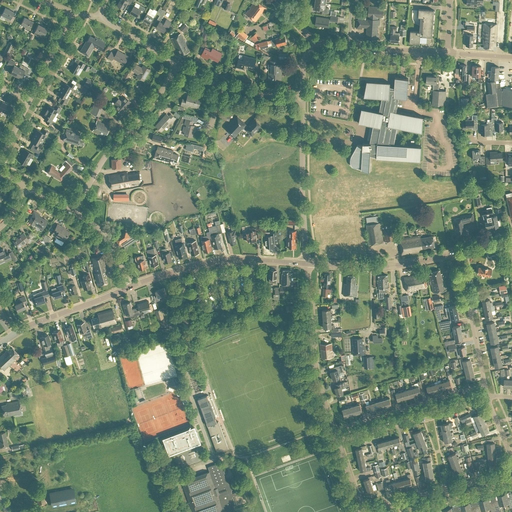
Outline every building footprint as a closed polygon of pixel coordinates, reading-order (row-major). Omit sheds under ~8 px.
[(132,0),(120,0),(118,5),(124,9),(127,3),(130,5),(132,0)] [(198,0),(196,7),(199,8),(201,3),(204,4),(205,0),(198,0)] [(232,7),(229,5),(230,3),(226,1),(223,8),(227,10),(230,11),(232,7)] [(266,8),(257,1),(256,3),(255,2),(246,13),(255,21),(266,8)] [(326,3),(315,2),(315,8),(316,8),(315,12),(321,12),(328,13),(329,8),(325,7),(326,3)] [(145,8),(140,5),(138,8),(134,6),(130,12),(137,16),(139,13),(142,14),(145,8)] [(383,7),(369,6),(368,16),(370,16),(370,19),(368,19),(368,20),(357,20),(356,28),(362,28),(362,27),(367,27),(366,38),(378,39),(379,34),(377,33),(378,24),(379,25),(380,20),(378,19),(378,16),(383,17),(383,7)] [(13,12),(5,7),(1,15),(6,17),(5,19),(12,23),(15,17),(12,15),(13,12)] [(166,19),(164,24),(160,21),(166,11),(167,9),(164,7),(163,9),(163,10),(159,15),(156,20),(159,22),(156,27),(164,32),(167,26),(168,27),(171,22),(166,19)] [(150,24),(153,18),(155,14),(152,13),(153,10),(150,8),(147,14),(146,14),(143,20),(150,24)] [(432,37),(434,10),(418,9),(418,17),(421,17),(420,32),(410,31),(409,43),(419,44),(419,41),(425,42),(425,36),(432,37)] [(27,33),(28,31),(29,29),(33,21),(24,17),(20,24),(25,27),(24,29),(25,29),(24,32),(27,33)] [(329,18),(316,17),(315,25),(328,27),(329,18)] [(185,23),(180,29),(184,32),(189,27),(185,23)] [(47,28),(38,24),(34,31),(35,31),(33,34),(37,36),(39,33),(43,36),(47,28)] [(497,25),(483,24),(482,42),(483,42),(483,45),(483,48),(493,49),(493,46),(495,46),(497,25)] [(390,29),(391,30),(390,35),(390,41),(398,42),(399,33),(394,32),(394,30),(396,30),(397,26),(390,26),(390,29)] [(205,30),(201,40),(205,42),(209,32),(205,30)] [(241,30),(237,35),(244,41),(248,35),(241,30)] [(257,32),(252,37),(256,42),(262,36),(257,32)] [(182,55),(190,51),(181,33),(172,38),(180,54),(181,54),(182,55)] [(473,36),(465,35),(465,39),(466,39),(465,46),(472,47),(473,36)] [(81,49),(80,51),(88,56),(94,46),(101,50),(105,43),(97,39),(97,40),(89,36),(83,47),(83,46),(81,49)] [(271,40),(268,41),(267,40),(258,43),(259,44),(260,48),(269,46),(268,44),(272,43),(273,47),(277,46),(278,46),(279,46),(281,46),(281,45),(287,44),(286,43),(287,42),(286,41),(285,40),(284,37),(280,38),(280,37),(275,38),(271,39),(271,40)] [(13,44),(9,42),(4,51),(9,53),(13,44)] [(218,62),(222,53),(213,48),(212,50),(205,47),(201,56),(207,59),(208,57),(218,62)] [(113,58),(117,60),(123,64),(128,57),(117,50),(115,54),(110,52),(107,57),(112,59),(113,58)] [(256,58),(244,55),(243,59),(238,58),(236,67),(243,69),(244,67),(253,69),(256,58)] [(9,59),(6,64),(12,67),(10,73),(15,75),(19,67),(14,65),(15,62),(9,59)] [(89,67),(80,61),(78,64),(74,62),(69,70),(76,74),(80,67),(87,71),(89,67)] [(268,65),(268,73),(269,73),(269,79),(273,79),(273,81),(277,81),(277,79),(281,79),(281,73),(281,70),(281,64),(277,64),(277,61),(269,61),(269,65),(268,65)] [(20,65),(19,67),(15,75),(20,78),(23,73),(26,74),(29,69),(25,68),(20,65)] [(141,68),(135,65),(132,70),(138,74),(136,76),(143,80),(149,70),(142,66),(141,68)] [(459,65),(459,68),(456,68),(455,73),(459,73),(462,73),(462,80),(467,80),(466,84),(470,84),(470,74),(467,74),(466,74),(466,65),(459,65)] [(481,66),(472,65),(472,76),(479,76),(478,82),(483,82),(483,76),(480,76),(481,66)] [(492,81),(495,81),(494,79),(495,79),(497,80),(497,79),(498,79),(499,67),(491,66),(491,78),(492,79),(492,81)] [(439,90),(438,74),(435,74),(434,76),(426,76),(426,83),(433,83),(432,105),(448,106),(448,100),(445,100),(446,90),(439,90)] [(353,167),(354,167),(369,171),(370,155),(376,157),(376,158),(420,161),(421,146),(393,144),(397,127),(422,132),(423,116),(395,111),(398,96),(407,97),(408,78),(395,77),(394,87),(390,86),(390,82),(367,81),(364,96),(382,97),(379,111),(361,108),(358,123),(373,126),(371,133),(370,133),(370,134),(370,135),(370,136),(371,136),(369,142),(364,142),(363,144),(357,144),(352,154),(351,156),(350,157),(350,158),(350,160),(350,161),(350,163),(351,164),(352,165),(353,167)] [(88,89),(92,82),(91,82),(92,82),(87,79),(83,86),(88,89)] [(495,81),(492,81),(487,82),(488,92),(485,92),(487,107),(498,105),(511,106),(511,89),(503,89),(503,91),(501,90),(500,88),(501,88),(500,82),(495,83),(495,81)] [(60,89),(69,93),(71,90),(73,91),(76,85),(71,83),(69,86),(64,83),(60,89)] [(120,95),(122,92),(116,87),(114,89),(120,95)] [(69,93),(60,89),(57,94),(60,96),(58,99),(59,100),(58,102),(63,104),(64,102),(66,103),(69,98),(67,97),(69,93)] [(201,98),(188,95),(187,100),(183,99),(181,105),(187,107),(188,105),(199,108),(201,98)] [(131,102),(125,96),(121,101),(118,98),(111,107),(114,109),(115,108),(121,113),(122,113),(124,111),(123,110),(131,102)] [(12,107),(2,102),(0,105),(0,111),(1,110),(9,114),(12,107)] [(91,111),(100,115),(104,107),(94,103),(91,111)] [(49,105),(45,111),(54,116),(56,112),(58,113),(61,108),(55,105),(54,108),(49,105)] [(54,116),(45,111),(42,116),(47,119),(45,122),(51,125),(53,120),(52,120),(54,116)] [(162,131),(165,128),(171,121),(173,122),(176,118),(171,114),(169,116),(166,114),(163,118),(156,126),(162,131)] [(477,124),(477,115),(472,115),(472,120),(466,120),(466,124),(463,124),(463,129),(466,129),(466,128),(473,128),(473,124),(477,124)] [(259,129),(257,127),(261,124),(256,120),(253,122),(252,121),(248,126),(237,116),(225,129),(234,137),(243,127),(252,136),(259,129)] [(491,127),(492,127),(495,126),(495,130),(503,130),(503,122),(496,122),(496,118),(491,118),(491,121),(491,127)] [(182,132),(185,132),(184,135),(192,137),(194,131),(193,131),(194,129),(195,129),(196,126),(193,125),(194,121),(186,119),(185,124),(187,124),(186,127),(184,126),(182,132)] [(109,126),(97,121),(92,131),(104,136),(105,133),(106,134),(109,126)] [(491,121),(486,122),(486,124),(480,124),(480,134),(488,134),(488,131),(492,131),(492,127),(491,127),(491,121)] [(37,130),(34,135),(42,140),(45,136),(46,137),(49,132),(44,129),(42,132),(37,130)] [(80,133),(66,129),(62,140),(77,145),(78,144),(82,146),(85,138),(79,136),(80,133)] [(161,143),(163,137),(153,134),(152,140),(161,143)] [(42,140),(34,135),(30,141),(35,144),(34,147),(39,149),(42,145),(40,144),(42,140)] [(173,150),(158,146),(154,158),(170,162),(170,160),(177,161),(178,154),(172,153),(173,150)] [(33,154),(23,148),(21,152),(22,152),(18,160),(25,164),(30,157),(31,158),(33,154)] [(480,156),(480,150),(472,150),(473,159),(476,159),(477,159),(480,159),(480,163),(485,163),(484,156),(480,156)] [(496,153),(496,152),(490,152),(490,157),(486,157),(487,164),(491,164),(490,160),(498,160),(498,161),(503,161),(502,153),(496,153)] [(129,155),(127,161),(133,163),(135,156),(129,155)] [(112,169),(121,168),(121,159),(112,159),(112,169)] [(72,167),(67,163),(64,165),(65,166),(60,172),(54,169),(55,168),(51,165),(47,173),(60,180),(72,167)] [(109,175),(111,189),(130,186),(129,183),(141,181),(139,172),(134,173),(134,172),(127,173),(127,172),(109,175)] [(493,213),(491,206),(486,207),(487,209),(481,210),(482,215),(483,215),(484,222),(485,221),(486,227),(490,226),(491,227),(498,226),(498,225),(500,225),(499,220),(497,220),(496,215),(491,216),(488,216),(488,214),(493,213)] [(40,214),(33,211),(32,214),(33,214),(29,220),(37,225),(37,226),(43,229),(47,221),(39,216),(40,214)] [(462,224),(470,223),(474,222),(472,214),(460,216),(458,220),(453,221),(454,226),(456,233),(462,232),(463,230),(462,224)] [(369,244),(384,242),(381,222),(378,223),(377,215),(366,217),(367,224),(366,225),(369,244)] [(60,240),(61,239),(64,241),(69,232),(63,228),(63,227),(57,224),(52,233),(56,235),(55,237),(60,240)] [(216,225),(209,227),(210,231),(212,238),(215,248),(215,249),(216,249),(217,248),(222,246),(221,241),(221,240),(222,239),(221,238),(220,237),(219,233),(221,233),(223,232),(220,224),(216,225)] [(243,239),(248,239),(248,241),(251,241),(251,242),(254,242),(254,241),(257,241),(256,230),(253,231),(253,228),(250,228),(250,231),(247,231),(247,233),(243,233),(243,239)] [(384,242),(396,240),(394,229),(383,231),(384,242)] [(227,232),(228,235),(231,244),(236,243),(235,237),(237,236),(235,230),(227,232)] [(264,234),(265,245),(273,245),(273,238),(277,238),(277,230),(269,230),(269,233),(264,234)] [(116,238),(119,243),(127,238),(128,240),(130,238),(128,234),(126,231),(116,238)] [(289,231),(289,238),(288,238),(288,239),(288,241),(288,247),(289,247),(290,248),(291,248),(292,247),(295,247),(295,242),(296,242),(296,237),(296,231),(289,231)] [(20,247),(27,241),(28,242),(32,239),(28,234),(25,236),(23,232),(13,241),(19,248),(17,249),(20,253),(22,250),(20,247)] [(130,238),(128,240),(130,244),(138,239),(138,238),(137,233),(136,233),(129,233),(128,234),(130,238)] [(50,237),(46,235),(45,235),(42,240),(48,243),(51,238),(50,237)] [(420,238),(420,235),(399,239),(402,255),(423,251),(422,249),(435,247),(433,236),(420,238)] [(182,237),(179,238),(184,257),(188,256),(187,251),(187,248),(186,248),(184,242),(183,243),(182,237)] [(184,257),(179,238),(176,239),(177,244),(176,245),(178,251),(177,251),(178,253),(180,258),(184,257)] [(197,246),(196,240),(188,242),(192,255),(199,253),(198,248),(199,248),(198,246),(197,246)] [(6,255),(3,248),(0,249),(0,262),(5,260),(5,262),(11,259),(9,253),(6,255)] [(156,255),(154,248),(147,250),(149,257),(152,265),(155,264),(156,265),(158,264),(158,263),(159,263),(157,259),(158,259),(157,254),(156,255)] [(167,252),(166,248),(162,249),(163,253),(166,262),(169,261),(171,261),(171,260),(172,260),(170,252),(167,252)] [(107,270),(103,255),(91,258),(95,272),(94,273),(97,285),(107,282),(104,270),(107,270)] [(147,267),(143,255),(140,256),(139,255),(136,256),(136,258),(135,258),(136,260),(137,260),(137,261),(138,261),(140,269),(147,267)] [(488,268),(483,267),(483,268),(479,267),(477,273),(482,274),(481,275),(486,276),(486,275),(490,275),(491,269),(487,269),(488,268)] [(291,270),(283,270),(283,274),(282,274),(282,278),(281,278),(281,285),(293,285),(293,276),(292,276),(292,273),(291,273),(291,270)] [(429,276),(431,283),(444,280),(443,275),(442,275),(442,273),(440,273),(439,270),(431,272),(431,275),(429,276)] [(91,278),(89,273),(84,275),(85,279),(81,281),(82,284),(84,289),(85,288),(85,289),(88,288),(88,287),(90,286),(89,283),(90,282),(89,279),(91,278)] [(422,274),(414,276),(415,285),(416,285),(417,289),(420,288),(424,288),(423,287),(427,286),(425,275),(422,276),(422,274)] [(355,275),(347,275),(346,284),(344,283),(343,295),(356,296),(357,285),(355,285),(355,280),(355,275)] [(414,276),(404,278),(407,292),(410,291),(410,290),(416,289),(416,290),(417,290),(417,289),(416,285),(415,285),(414,276)] [(74,284),(73,279),(69,281),(71,285),(69,286),(70,290),(71,289),(72,293),(77,291),(76,288),(76,287),(75,284),(74,284)] [(444,280),(431,283),(433,293),(447,290),(444,280)] [(44,290),(40,292),(35,294),(36,297),(34,297),(34,296),(31,297),(32,302),(35,301),(36,304),(45,301),(43,297),(49,295),(45,281),(42,282),(44,290)] [(57,286),(57,288),(56,289),(55,287),(51,288),(54,298),(62,295),(60,291),(64,290),(62,284),(57,286)] [(499,286),(500,293),(507,292),(506,285),(499,286)] [(167,295),(164,288),(156,292),(157,295),(154,296),(156,302),(160,300),(159,297),(167,295)] [(27,301),(24,296),(18,299),(20,302),(15,305),(18,311),(26,307),(23,303),(27,301)] [(482,301),(483,307),(492,305),(492,302),(490,302),(489,299),(482,301)] [(138,307),(135,308),(138,315),(144,313),(143,310),(150,308),(148,301),(138,304),(138,307)] [(138,315),(135,308),(132,309),(130,302),(123,304),(126,315),(130,314),(131,317),(138,315)] [(446,311),(446,314),(457,312),(456,305),(448,307),(449,311),(446,311)] [(116,323),(112,309),(97,313),(98,316),(91,318),(94,328),(100,326),(100,328),(116,323)] [(164,319),(162,309),(155,311),(158,320),(164,319)] [(495,310),(484,312),(486,319),(493,317),(492,315),(495,315),(495,310)] [(457,312),(446,314),(447,317),(450,317),(451,321),(459,319),(457,312)] [(83,323),(82,322),(81,323),(77,324),(79,329),(78,329),(79,332),(82,332),(83,336),(87,335),(88,338),(92,336),(90,330),(87,331),(84,322),(83,323)] [(110,334),(123,330),(121,323),(111,326),(112,327),(108,328),(110,334)] [(71,326),(70,325),(69,326),(69,327),(65,328),(67,332),(66,332),(67,336),(70,335),(71,339),(76,338),(75,334),(72,326),(71,326)] [(453,331),(451,332),(451,334),(461,332),(460,325),(452,327),(453,331)] [(63,344),(62,342),(61,340),(63,339),(60,329),(53,332),(55,339),(56,344),(57,344),(58,346),(63,344)] [(461,332),(451,334),(452,336),(454,336),(455,341),(463,339),(461,332)] [(47,356),(41,358),(43,365),(55,361),(51,348),(51,346),(50,343),(51,343),(48,335),(47,335),(46,334),(45,335),(45,336),(41,337),(43,341),(42,341),(43,346),(44,345),(45,348),(46,350),(45,351),(47,356)] [(108,335),(101,337),(104,347),(111,345),(108,335)] [(362,345),(362,338),(352,339),(352,346),(353,346),(353,349),(352,349),(352,355),(363,354),(363,345),(362,345)] [(333,357),(331,343),(320,344),(321,358),(333,357)] [(62,346),(65,356),(70,355),(67,344),(62,346)] [(455,344),(445,346),(446,351),(449,350),(449,351),(456,350),(457,357),(460,357),(460,355),(466,354),(464,346),(458,347),(458,348),(456,348),(456,345),(455,345),(455,344)] [(19,354),(12,347),(11,349),(9,347),(0,356),(0,367),(3,371),(15,360),(14,358),(19,354)] [(336,370),(331,372),(333,380),(340,378),(339,373),(343,371),(342,368),(345,367),(344,365),(342,365),(341,365),(335,367),(336,370)] [(178,389),(181,381),(173,378),(170,386),(178,389)] [(443,378),(443,380),(446,389),(452,387),(450,379),(446,381),(445,378),(443,378)] [(440,391),(446,389),(443,380),(441,381),(441,382),(438,383),(440,391)] [(345,387),(345,386),(349,385),(347,381),(344,382),(338,383),(336,384),(337,387),(334,388),(336,395),(342,394),(341,388),(345,387)] [(414,384),(411,384),(412,387),(415,396),(421,394),(420,390),(422,389),(420,381),(417,382),(418,386),(415,387),(414,384)] [(434,383),(432,384),(434,393),(440,391),(438,383),(435,384),(434,383)] [(434,393),(432,384),(429,384),(429,386),(426,387),(428,394),(434,393)] [(410,389),(407,390),(409,397),(415,396),(412,387),(410,387),(410,389)] [(394,389),(391,390),(394,399),(397,399),(397,401),(403,399),(400,390),(398,391),(398,392),(395,393),(394,389)] [(403,389),(400,390),(403,399),(409,397),(407,390),(403,391),(403,389)] [(207,395),(198,398),(205,418),(206,420),(208,426),(217,452),(222,450),(227,448),(228,448),(219,424),(219,423),(218,422),(217,422),(216,420),(215,418),(207,395)] [(386,398),(383,399),(386,408),(392,406),(389,398),(386,399),(386,398)] [(381,401),(378,402),(380,409),(386,408),(383,399),(380,399),(381,401)] [(188,414),(191,412),(186,400),(183,401),(188,414)] [(22,413),(20,401),(6,404),(6,405),(2,405),(4,415),(8,414),(8,416),(22,413)] [(374,401),(371,402),(374,411),(380,409),(378,402),(374,403),(374,401)] [(374,411),(371,402),(369,403),(369,404),(366,405),(368,413),(374,411)] [(354,406),(356,413),(362,412),(359,403),(357,404),(357,405),(354,406)] [(350,415),(348,406),(345,407),(345,408),(342,409),(345,417),(350,415)] [(350,406),(348,406),(350,415),(356,413),(354,406),(351,407),(350,406)] [(474,416),(470,417),(471,418),(472,422),(476,420),(482,418),(480,413),(474,416)] [(453,422),(441,424),(442,430),(450,429),(452,428),(452,425),(453,425),(453,422)] [(170,453),(200,442),(194,427),(164,438),(170,453)] [(414,435),(415,438),(423,436),(421,430),(412,433),(413,436),(414,435)] [(416,442),(406,446),(407,448),(412,446),(414,446),(416,445),(425,442),(423,436),(415,438),(416,442)] [(399,437),(392,439),(393,445),(398,444),(400,448),(403,447),(402,442),(400,442),(399,437)] [(392,439),(384,441),(386,447),(393,445),(392,439)] [(386,447),(384,441),(377,443),(379,448),(377,448),(379,454),(382,453),(381,449),(386,447)] [(425,442),(416,445),(417,447),(418,447),(419,450),(427,447),(425,442)] [(356,449),(357,456),(363,455),(362,450),(366,449),(366,445),(360,446),(361,448),(356,449)] [(407,448),(406,448),(410,459),(415,457),(412,446),(407,448)] [(448,456),(450,461),(459,458),(458,456),(457,456),(456,453),(448,456)] [(432,467),(431,461),(430,456),(424,457),(425,462),(423,462),(424,465),(422,466),(423,468),(432,467)] [(450,461),(452,467),(460,464),(459,461),(460,461),(459,458),(450,461)] [(412,462),(411,463),(413,470),(419,469),(418,461),(412,462)] [(220,462),(216,464),(208,467),(209,471),(182,481),(192,511),(224,511),(228,511),(229,511),(235,510),(233,505),(235,505),(232,496),(237,495),(236,491),(232,492),(231,490),(232,490),(231,487),(230,487),(228,482),(229,481),(228,479),(226,480),(224,473),(225,473),(224,470),(223,471),(220,462)] [(365,462),(359,464),(360,471),(365,470),(366,471),(371,470),(370,467),(366,468),(365,462)] [(460,464),(452,467),(454,473),(463,470),(462,467),(461,468),(460,464)] [(403,480),(404,486),(412,484),(410,479),(411,479),(410,474),(407,475),(408,479),(403,480)] [(363,480),(366,487),(372,485),(370,480),(373,479),(372,476),(368,477),(368,478),(363,480)] [(397,488),(396,482),(390,483),(389,479),(386,480),(387,485),(389,485),(390,490),(397,488)] [(372,485),(366,487),(368,494),(374,493),(374,494),(378,492),(377,489),(374,490),(372,485)] [(73,487),(49,492),(52,507),(76,502),(73,487)] [(506,493),(501,495),(504,505),(509,504),(510,508),(511,507),(511,496),(507,497),(506,493)] [(38,505),(45,504),(43,494),(36,495),(38,505)] [(498,500),(493,501),(496,511),(501,510),(500,507),(504,505),(501,495),(497,496),(498,500)] [(488,498),(483,499),(486,510),(490,509),(491,511),(494,511),(496,511),(493,501),(489,502),(488,498)] [(479,505),(475,506),(476,511),(481,511),(486,510),(483,499),(478,501),(479,505)] [(470,503),(465,504),(466,511),(476,511),(475,506),(471,507),(470,503)]
